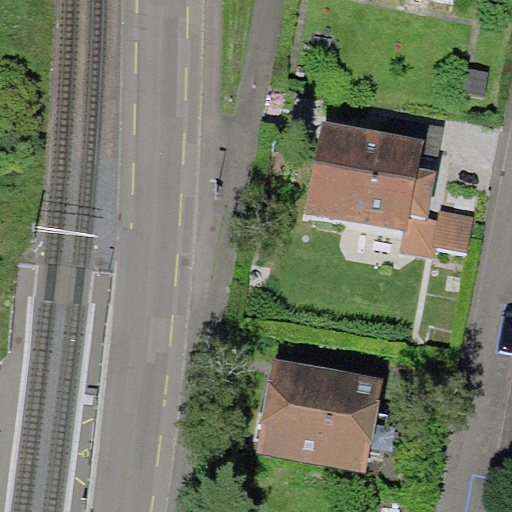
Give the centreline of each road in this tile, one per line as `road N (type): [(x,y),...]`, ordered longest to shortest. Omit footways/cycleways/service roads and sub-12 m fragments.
road 1 (tertiary): [(126,511),(150,313),(163,0)]
road 2 (residential): [(511,246),(456,511)]
